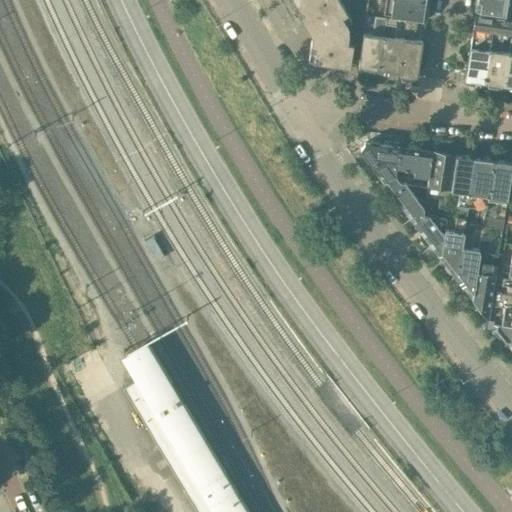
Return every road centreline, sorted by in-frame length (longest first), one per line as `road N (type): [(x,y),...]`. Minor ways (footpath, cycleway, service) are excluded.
road 1 (residential): [(511,398),(325,157),(290,99)]
road 2 (residential): [(432,116),(290,99)]
